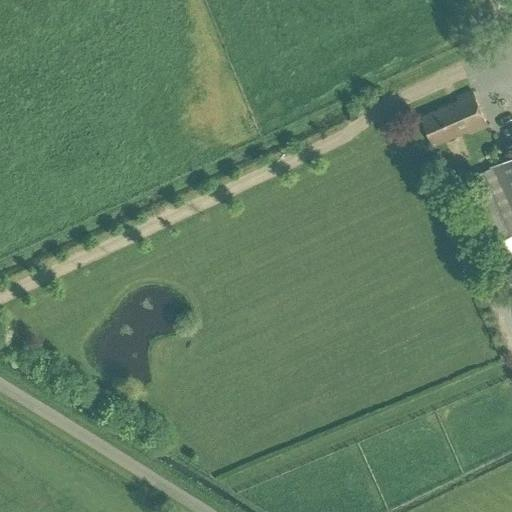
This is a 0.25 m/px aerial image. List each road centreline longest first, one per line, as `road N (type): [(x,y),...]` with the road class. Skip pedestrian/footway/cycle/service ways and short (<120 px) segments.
road 1 (track): [(0,295),(467,71),(511,66)]
road 2 (unclassified): [(205,511),(0,384)]
